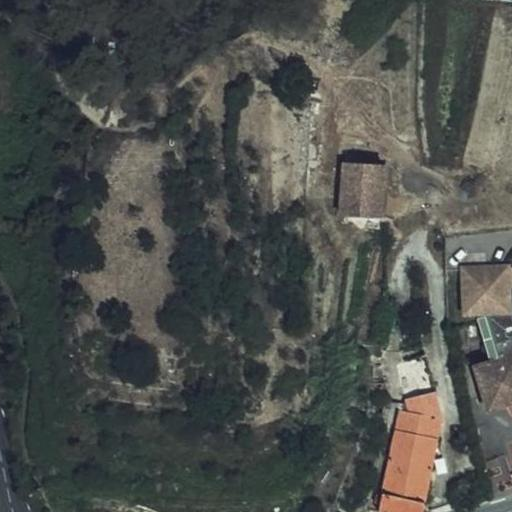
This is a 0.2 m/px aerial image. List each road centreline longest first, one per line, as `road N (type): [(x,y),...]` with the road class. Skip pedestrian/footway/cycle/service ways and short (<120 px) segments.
road 1 (tertiary): [(0,456),(19,511),(511,511)]
road 2 (unknown): [(468,511),(432,278),(404,225)]
